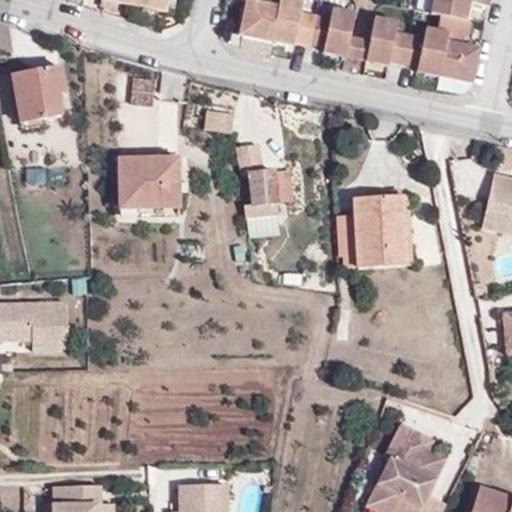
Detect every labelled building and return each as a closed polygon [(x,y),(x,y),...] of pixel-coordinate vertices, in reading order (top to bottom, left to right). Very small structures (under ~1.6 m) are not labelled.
[(131,0),(130,6),(164,14),(167,0),(131,0)] [(239,36),(271,43),(280,0),(262,0),(261,5),(245,2),(239,36)] [(310,46),(316,17),(300,14),(301,4),(282,0),(280,0),(271,43),(293,46),(294,42),(310,46)] [(469,3),(488,7),(489,0),(433,0),(430,14),(439,17),(450,19),(465,22),(469,3)] [(322,54),(345,58),(349,39),(355,14),(331,9),(328,20),(316,17),(310,46),(323,49),(322,54)] [(416,73),(438,78),(450,19),(439,17),(437,32),(424,30),(422,39),(408,36),(402,65),(416,68),(416,73)] [(389,62),(402,65),(408,36),(394,33),(396,23),(374,18),(369,43),(364,63),(387,68),(389,62)] [(472,86),(479,51),(462,46),(464,38),(467,39),(471,23),(465,22),(450,19),(438,78),(472,86)] [(0,48),(11,52),(7,25),(0,23),(0,48)] [(345,58),(364,63),(369,43),(349,39),(345,58)] [(54,87),(63,85),(60,68),(11,77),(20,125),(61,117),(56,96),(54,87)] [(65,94),(63,85),(54,87),(56,96),(65,94)] [(206,113),(203,131),(231,136),(234,117),(206,113)] [(386,130),(388,123),(379,122),(375,121),(373,127),(386,130)] [(244,208),(245,220),(277,216),(276,201),(273,176),(273,172),(261,174),(257,147),(236,150),(242,178),(249,177),(253,207),(244,208)] [(119,210),(179,209),(177,160),(118,162),(119,210)] [(273,176),(276,201),(292,199),(289,174),(273,176)] [(511,179),(493,175),(482,223),(511,228),(511,179)] [(405,267),(400,197),(353,201),(358,271),(405,267)] [(409,197),(400,197),(405,267),(413,267),(409,197)] [(179,219),(179,209),(119,210),(119,221),(179,219)] [(277,216),(245,220),(247,239),(278,236),(277,216)] [(511,228),(482,223),(481,228),(511,235),(511,228)] [(66,304),(0,306),(0,342),(32,342),(32,353),(67,352),(66,304)] [(430,445),(397,428),(384,455),(391,459),(367,507),(377,511),(441,511),(444,507),(426,498),(444,460),(426,451),(430,445)] [(179,487),(178,511),(226,511),(225,486),(179,487)] [(48,506),(47,511),(95,511),(96,507),(100,507),(99,487),(54,488),(54,506),(48,506)] [(511,511),(511,500),(479,489),(471,511),(511,511)]
